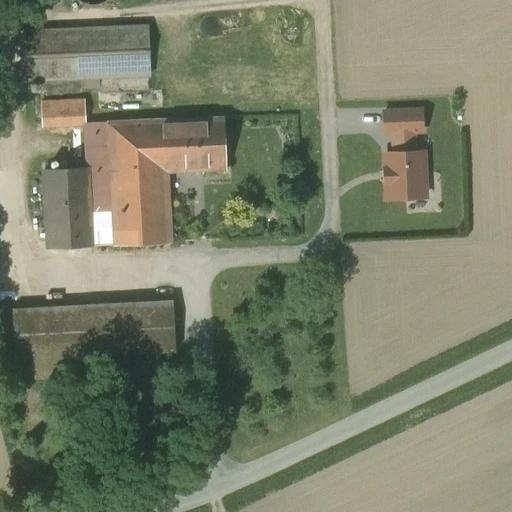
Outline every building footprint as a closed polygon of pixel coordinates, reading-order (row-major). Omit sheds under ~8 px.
[(148,27),(26,32),(28,81),(150,76),(148,27)] [(85,101),(41,103),(42,127),(86,125),(85,101)] [(422,111),(384,113),(385,134),(393,133),(413,133),(422,132),(422,111)] [(224,119),(163,122),(166,172),(226,169),(224,119)] [(163,122),(108,124),(111,177),(114,246),(170,243),(169,242),(170,242),(166,172),(163,122)] [(89,169),(89,178),(111,177),(108,124),(86,125),(89,169)] [(413,133),(393,133),(394,154),(414,153),(413,133)] [(394,154),(385,155),(387,199),(425,197),(423,153),(414,153),(394,154)] [(89,169),(44,171),(48,249),(93,247),(89,178),(89,169)] [(111,177),(89,178),(93,247),(114,246),(111,177)] [(173,303),(13,311),(16,359),(36,358),(79,356),(175,351),(173,303)] [(79,356),(36,358),(37,380),(80,378),(79,356)]
